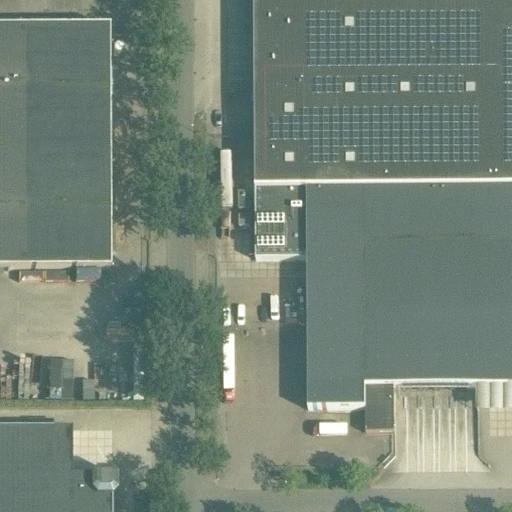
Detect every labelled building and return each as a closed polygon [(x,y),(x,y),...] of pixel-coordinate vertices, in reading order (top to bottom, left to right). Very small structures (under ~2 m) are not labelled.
[(511,0),(254,0),(256,263),(307,262),(308,412),(365,412),(365,435),(394,435),(394,390),(511,389),(511,0)] [(0,272),(109,272),(108,30),(0,30),(0,272)] [(249,211),(249,194),(238,194),(238,211),(249,211)] [(249,229),(249,218),(239,218),(239,229),(249,229)] [(111,310),(130,309),(130,299),(111,300),(111,310)] [(263,300),(263,312),(296,313),(297,301),(263,300)] [(68,377),(67,393),(92,394),(92,378),(68,377)] [(71,478),(71,452),(71,432),(0,431),(0,511),(106,511),(106,500),(110,500),(115,495),(115,480),(110,474),(94,474),(90,478),(71,478)]
